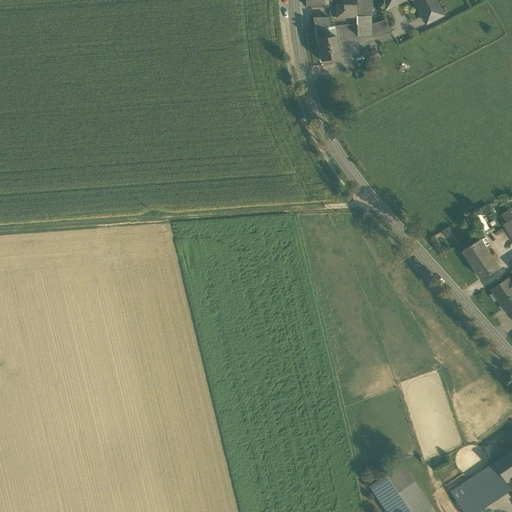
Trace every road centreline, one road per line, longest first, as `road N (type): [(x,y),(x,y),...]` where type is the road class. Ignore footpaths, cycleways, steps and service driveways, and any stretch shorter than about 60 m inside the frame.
road 1 (secondary): [(295,0),(304,79),(338,157),(511,357)]
road 2 (track): [(0,230),(375,204)]
